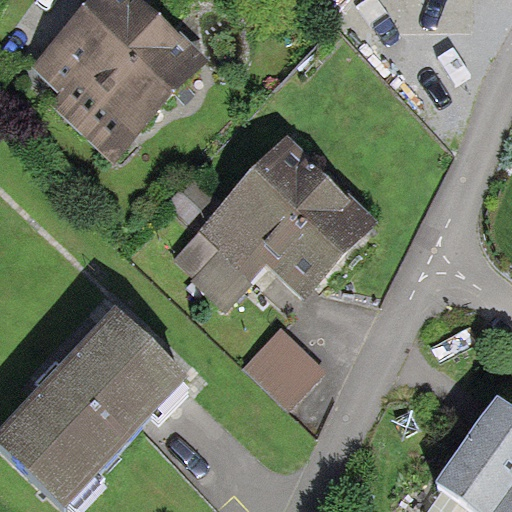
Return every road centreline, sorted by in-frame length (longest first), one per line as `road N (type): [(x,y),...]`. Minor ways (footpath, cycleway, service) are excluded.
road 1 (residential): [(435,248),(298,511)]
road 2 (residential): [(511,64),(435,248)]
